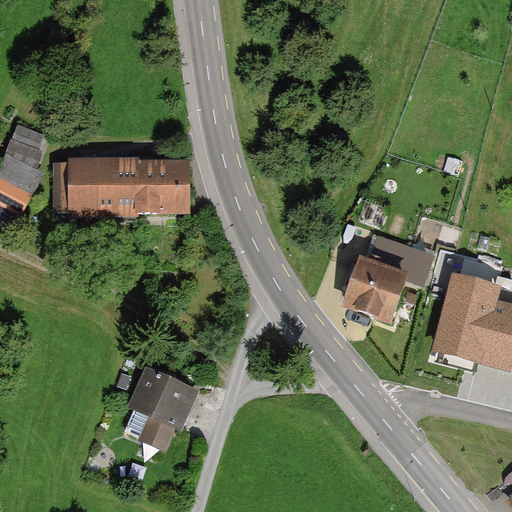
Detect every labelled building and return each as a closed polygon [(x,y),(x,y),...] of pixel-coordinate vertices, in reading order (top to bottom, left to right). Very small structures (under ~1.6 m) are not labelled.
[(53,137),(20,127),(12,156),(45,166),(53,137)] [(0,220),(20,229),(43,177),(7,161),(0,176),(0,220)] [(66,216),(194,216),(194,162),(66,161),(66,216)] [(397,329),(415,278),(368,261),(349,312),(397,329)] [(511,323),(511,310),(433,287),(411,363),(494,387),(511,323)] [(174,454),(201,394),(149,371),(134,405),(156,415),(144,441),(174,454)]
